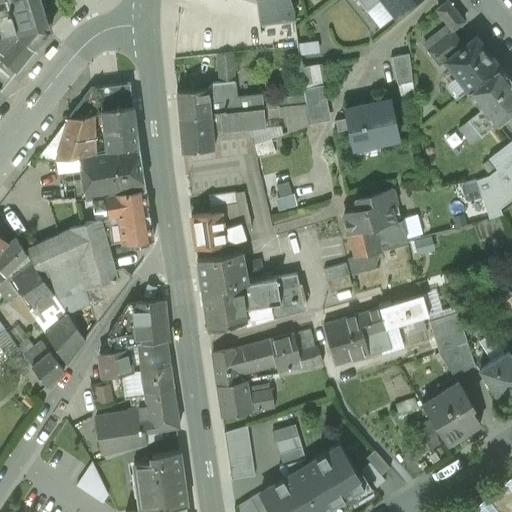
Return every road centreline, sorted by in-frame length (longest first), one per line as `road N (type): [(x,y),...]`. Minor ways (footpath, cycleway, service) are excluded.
road 1 (residential): [(174,254),(146,265),(0,495)]
road 2 (tertiary): [(174,254),(145,23)]
road 3 (residential): [(402,294),(188,349)]
road 4 (track): [(420,498),(357,422),(313,316)]
road 5 (tertiary): [(0,156),(102,38),(145,23)]
road 6 (tertiary): [(211,511),(188,349)]
road 7 (residential): [(397,511),(511,440)]
